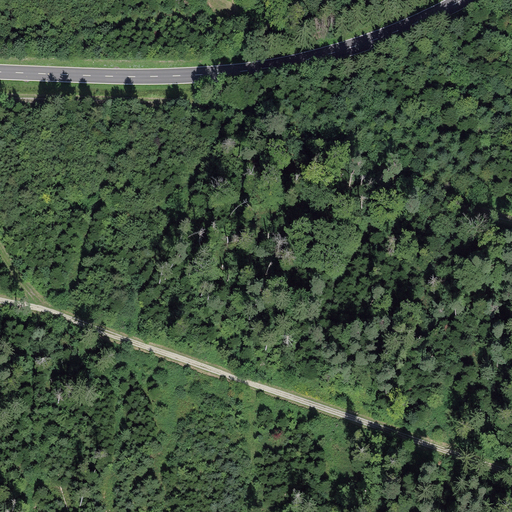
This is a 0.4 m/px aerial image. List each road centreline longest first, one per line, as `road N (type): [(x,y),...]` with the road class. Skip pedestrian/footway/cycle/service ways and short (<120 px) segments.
road 1 (track): [(0,300),(511,471)]
road 2 (track): [(0,100),(198,106),(255,116),(511,218)]
road 3 (secondary): [(462,0),(333,53),(252,71),(0,72)]
